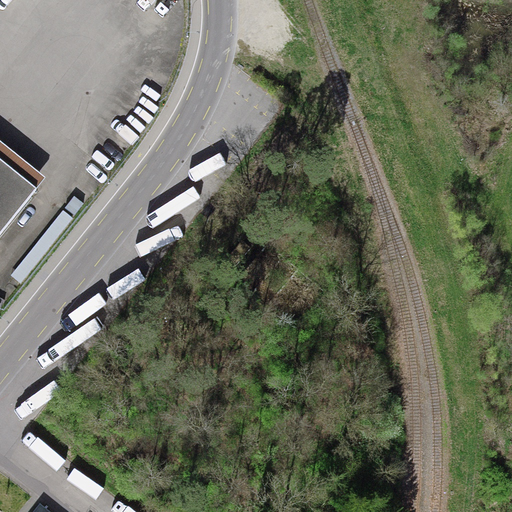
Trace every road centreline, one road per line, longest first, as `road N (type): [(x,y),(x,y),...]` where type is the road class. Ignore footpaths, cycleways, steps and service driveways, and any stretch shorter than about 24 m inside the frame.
road 1 (unclassified): [(0,365),(193,119),(214,64),(220,0)]
road 2 (unknown): [(0,421),(106,511)]
